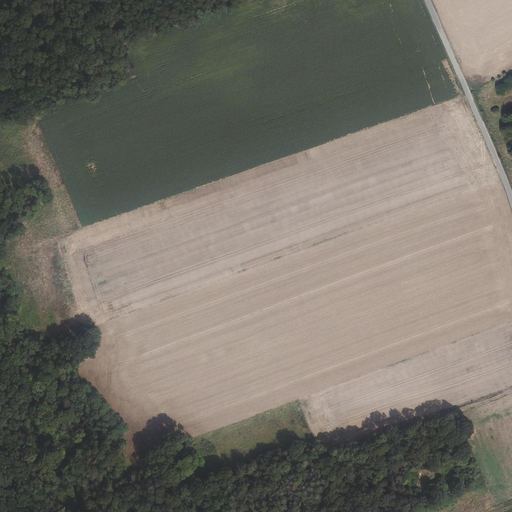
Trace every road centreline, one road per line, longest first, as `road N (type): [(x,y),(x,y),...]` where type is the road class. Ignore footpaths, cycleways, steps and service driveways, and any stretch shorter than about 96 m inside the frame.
road 1 (track): [(176,493),(313,443),(327,465),(511,393)]
road 2 (unclassified): [(424,0),(511,210)]
road 3 (track): [(39,40),(99,31),(118,42),(239,0)]
